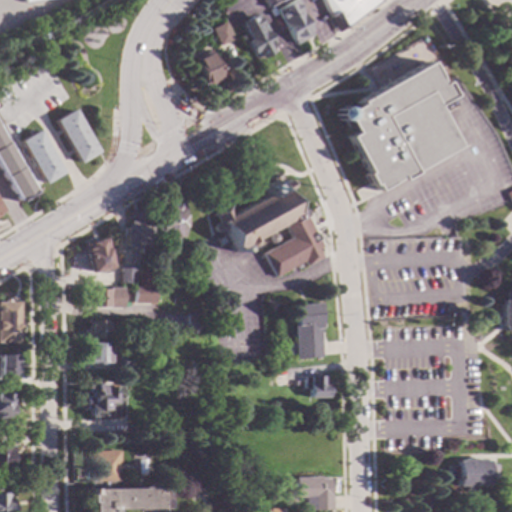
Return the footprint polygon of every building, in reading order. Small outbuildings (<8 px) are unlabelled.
[(370,0),(373,3),(339,29),(330,13),(324,19),(314,0),(277,0),(262,9),(256,0),(370,0)] [(308,37),(289,47),(269,12),(288,1),(308,37)] [(253,31),(259,28),(271,50),(265,54),(269,60),(258,66),(254,60),(249,62),(240,45),(244,42),(236,27),(248,20),(253,31)] [(229,41),(213,49),(205,31),(219,23),(229,41)] [(218,81),(201,90),(186,61),(204,52),(218,81)] [(345,110),(352,106),(350,103),(371,90),(374,89),(420,62),(433,84),(436,82),(445,97),(428,107),(452,148),(410,172),(410,174),(397,182),(396,180),(395,179),(373,192),(369,186),(367,187),(360,175),(363,174),(342,138),(348,134),(341,122),(340,122),(335,121),(332,117),(333,111),(338,108),(345,110)] [(92,154),(73,165),(48,123),(66,112),(92,154)] [(57,175),(38,186),(13,145),(32,133),(57,175)] [(0,142),(31,194),(14,204),(0,180),(0,142)] [(296,213),(297,213),(309,235),(313,233),(316,239),(315,240),(319,249),(315,251),(320,260),(303,269),(300,263),(271,279),(259,256),(286,241),(278,226),(252,241),(253,243),(252,247),(248,250),(243,249),(242,247),(228,255),(217,234),(215,235),(210,233),(209,229),(209,227),(211,225),(207,217),(225,208),(229,215),(258,198),(252,188),(274,176),(296,213)] [(511,203),(506,206),(501,192),(511,187),(511,203)] [(178,242),(151,242),(151,216),(154,216),(154,207),(178,206),(178,242)] [(144,257),(131,258),(131,251),(120,251),(120,229),(143,229),(144,257)] [(274,236),(276,240),(274,244),(271,246),(266,244),(265,242),(266,237),(269,235),(274,236)] [(109,271),(85,278),(77,246),(101,240),(109,271)] [(131,286),(116,286),(116,270),(131,270),(131,286)] [(195,283),(184,283),(184,276),(195,275),(195,283)] [(148,306),(127,306),(127,288),(148,288),(148,306)] [(511,338),(505,339),(505,332),(501,332),(501,326),(498,326),(497,304),(499,304),(499,297),(502,297),(501,291),(511,290),(511,338)] [(116,311),(75,312),(74,293),(116,292),(116,311)] [(318,330),(315,331),(318,359),(292,361),(289,326),(291,326),(289,306),(315,303),(318,330)] [(10,345),(0,345),(0,305),(10,305),(10,345)] [(196,335),(181,335),(181,315),(196,315),(196,335)] [(100,327),(108,327),(108,341),(80,342),(80,339),(78,339),(78,332),(80,332),(80,323),(100,323),(100,327)] [(111,354),(103,354),(103,365),(79,365),(79,362),(77,362),(77,347),(111,346),(111,354)] [(132,374),(115,374),(115,355),(131,355),(132,374)] [(10,381),(0,381),(0,358),(9,358),(10,381)] [(284,387),(266,388),(265,370),(283,369),(284,387)] [(321,389),(322,389),(322,401),(302,401),(302,392),(296,392),(296,380),(321,380),(321,389)] [(101,388),(108,388),(108,391),(114,391),(114,394),(117,394),(118,419),(83,420),(83,412),(79,412),(79,396),(81,396),(81,387),(101,386),(101,388)] [(9,411),(4,411),(4,422),(0,422),(0,396),(9,396),(9,411)] [(206,433),(190,434),(190,413),(206,413),(206,433)] [(277,436),(255,437),(255,424),(277,424),(277,436)] [(114,485),(88,485),(88,454),(114,453),(114,485)] [(493,480),(486,480),(486,486),(469,486),(452,486),(452,479),(446,479),(445,467),(453,467),(453,462),(458,462),(458,460),(492,460),(493,480)] [(165,499),(190,500),(192,475),(167,474),(165,499)] [(315,482),(326,483),(326,511),(297,511),(297,501),(287,501),(287,480),(315,480),(315,482)] [(142,492),(158,491),(158,511),(81,511),(81,506),(78,506),(78,493),(132,492),(132,489),(142,488),(142,492)]
